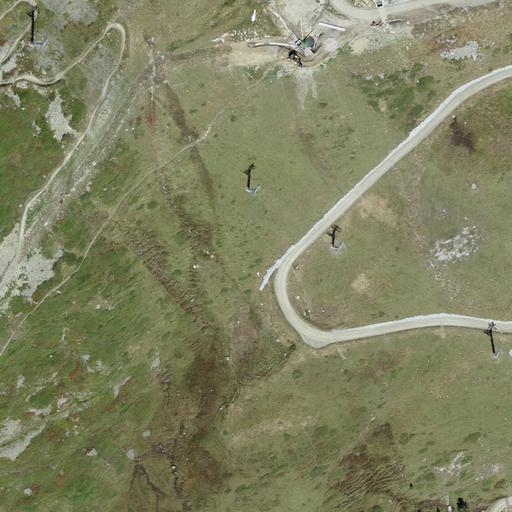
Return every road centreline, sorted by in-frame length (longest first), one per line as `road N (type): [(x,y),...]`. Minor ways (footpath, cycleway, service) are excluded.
road 1 (track): [(511,72),(466,88),(438,112),(410,194),(427,261),(511,325)]
road 2 (track): [(356,24),(368,35),(387,35),(511,1)]
